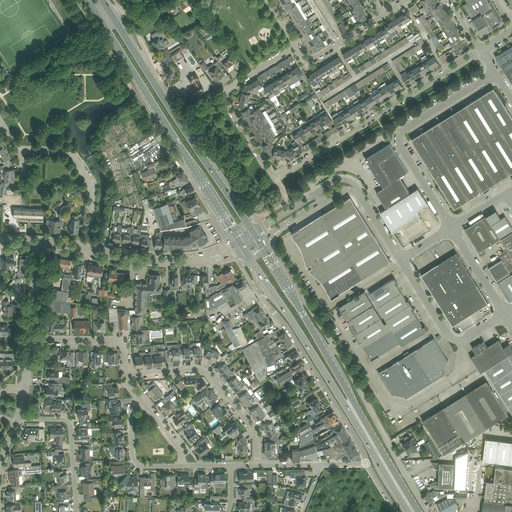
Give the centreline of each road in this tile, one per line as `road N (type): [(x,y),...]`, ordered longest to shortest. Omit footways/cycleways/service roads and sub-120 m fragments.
road 1 (primary): [(253,265),(408,511)]
road 2 (primary): [(87,0),(238,241)]
road 3 (primary): [(253,232),(101,0)]
road 4 (residential): [(428,511),(303,298),(292,295)]
road 5 (primary): [(419,511),(292,295)]
road 6 (residential): [(274,175),(481,49)]
road 7 (unclassified): [(253,265),(257,290),(367,464)]
road 8 (unclassified): [(452,227),(400,133),(494,72)]
road 9 (residential): [(256,465),(256,435),(206,372),(126,374)]
road 10 (residential): [(274,175),(225,96),(295,45)]
road 11 (residential): [(86,249),(89,179),(71,152),(22,148)]
road 12 (residential): [(77,511),(70,425),(19,418)]
road 13 (residential): [(126,374),(117,341),(29,340)]
